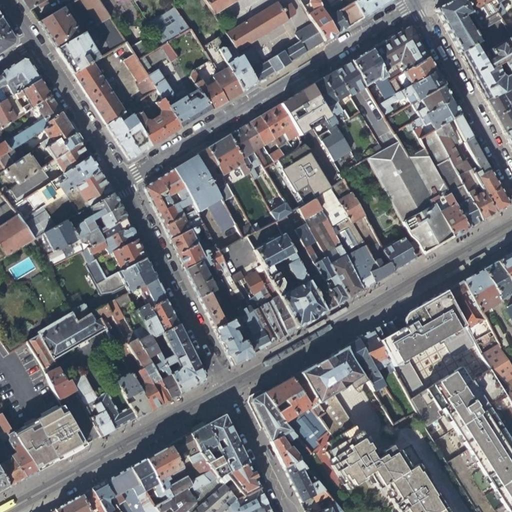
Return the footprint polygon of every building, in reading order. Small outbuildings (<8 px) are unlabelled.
[(22,0),(29,10),(37,5),(39,8),(45,4),(43,1),(45,0),(22,0)] [(108,19),(96,0),(79,0),(96,26),(108,19)] [(237,0),(201,0),(212,16),(237,0)] [(302,8),(312,24),(323,42),(329,38),(334,35),(331,29),(324,16),(318,4),(314,0),(308,0),(307,1),(307,5),(302,8)] [(356,0),(353,2),(362,18),(392,0),(356,0)] [(463,17),(471,13),(462,0),(451,0),(445,4),(435,10),(440,21),(444,27),(463,17)] [(481,13),(479,10),(478,7),(489,0),(462,0),(471,13),(478,24),(497,13),(492,6),(481,13)] [(479,10),(493,0),(489,0),(478,7),(479,10)] [(494,0),(493,0),(479,10),(481,13),(492,6),(497,3),(494,0)] [(500,3),(504,0),(494,0),(497,3),(492,6),(497,13),(499,17),(506,13),(500,3)] [(346,28),(362,18),(353,2),(344,7),(341,9),(336,12),(346,28)] [(224,35),(234,53),(247,44),(286,20),(285,19),(293,15),(293,11),(288,3),(279,9),(275,3),(224,35)] [(68,4),(37,23),(46,37),(55,49),(78,36),(72,27),(73,27),(73,25),(71,22),(70,23),(63,13),(71,9),(68,4)] [(148,23),(162,45),(164,44),(186,30),(172,8),(148,23)] [(328,14),(324,16),(331,29),(334,35),(346,28),(336,12),(330,15),(329,14),(328,14)] [(500,19),(499,17),(497,13),(478,24),(480,26),(485,28),(500,19)] [(479,42),(463,17),(444,27),(458,54),(472,46),(479,42)] [(297,42),(259,65),(247,73),(254,84),(323,42),(312,24),(293,35),(297,42)] [(402,68),(399,69),(402,74),(427,59),(409,27),(369,51),(383,74),(400,63),(402,68)] [(0,52),(12,45),(13,39),(9,34),(5,28),(0,31),(0,52)] [(82,34),(78,36),(55,49),(64,63),(72,76),(85,68),(92,64),(98,60),(82,34)] [(200,37),(193,42),(197,47),(198,49),(205,45),(200,37)] [(486,52),(479,42),(472,46),(488,72),(495,68),(503,63),(511,58),(511,38),(511,37),(486,52)] [(214,40),(205,45),(198,49),(204,60),(216,53),(224,66),(240,92),(248,87),(254,84),(247,73),(237,56),(228,62),(214,40)] [(140,42),(128,50),(129,51),(132,56),(136,62),(148,54),(140,42)] [(156,70),(174,59),(164,44),(162,45),(148,54),(136,62),(155,91),(179,129),(189,123),(204,114),(209,111),(195,90),(190,94),(188,94),(186,91),(180,89),(172,95),(156,70)] [(259,65),(247,44),(234,53),(236,55),(237,56),(247,73),(259,65)] [(501,77),(495,68),(488,72),(472,46),(458,54),(471,76),(485,101),(500,94),(505,91),(511,88),(511,58),(503,63),(510,76),(506,79),(504,75),(501,77)] [(379,82),(386,78),(385,78),(383,74),(369,51),(361,56),(349,63),(364,87),(377,79),(379,82)] [(132,56),(124,62),(137,83),(135,84),(143,97),(155,91),(136,62),(132,56)] [(398,76),(406,88),(434,72),(430,65),(427,59),(402,74),(398,76)] [(20,60),(0,73),(0,75),(10,96),(12,95),(38,80),(33,71),(26,61),(20,60)] [(186,77),(195,90),(209,111),(217,106),(224,102),(207,77),(213,73),(205,61),(190,70),(189,68),(187,70),(188,76),(186,77)] [(345,65),(339,69),(355,94),(365,88),(364,87),(349,63),(345,65)] [(124,113),(92,64),(85,68),(72,76),(105,127),(116,119),(124,113)] [(232,97),(240,92),(224,66),(213,73),(207,77),(224,102),(232,97)] [(349,97),(355,94),(339,69),(334,72),(348,95),(349,97)] [(399,69),(385,78),(386,78),(388,82),(394,79),(398,76),(402,74),(399,69)] [(336,102),(345,97),(348,95),(334,72),(329,75),(322,79),(336,102)] [(407,99),(411,105),(442,86),(438,80),(434,72),(406,88),(402,91),(395,94),(376,106),(381,115),(391,109),(388,105),(397,99),(400,100),(404,98),(405,100),(407,99)] [(0,94),(4,100),(10,96),(0,75),(0,94)] [(377,79),(364,87),(365,88),(376,106),(395,94),(388,82),(386,78),(379,82),(377,79)] [(332,118),(339,114),(341,112),(336,102),(322,79),(318,82),(310,86),(329,119),(324,122),(329,131),(334,128),(337,126),(332,118)] [(402,91),(394,79),(388,82),(395,94),(402,91)] [(12,95),(15,100),(21,96),(26,104),(15,112),(15,114),(18,118),(29,111),(34,107),(49,97),(45,91),(41,84),(38,80),(12,95)] [(298,94),(279,105),(292,129),(297,138),(320,124),(324,122),(329,119),(310,86),(298,94)] [(410,105),(418,119),(450,101),(446,93),(442,86),(411,105),(410,105)] [(166,137),(179,129),(155,91),(143,97),(127,110),(150,146),(166,137)] [(511,95),(508,97),(505,91),(500,94),(510,111),(511,110),(511,95)] [(497,124),(503,134),(511,129),(511,115),(510,111),(500,94),(485,101),(488,106),(497,124)] [(15,100),(12,95),(10,96),(4,100),(0,101),(0,130),(1,130),(14,121),(18,118),(15,114),(12,116),(6,106),(15,100)] [(28,140),(40,132),(48,127),(46,124),(60,114),(54,106),(49,97),(34,107),(37,111),(31,115),(35,121),(21,129),(28,140)] [(414,131),(418,139),(432,131),(445,123),(458,115),(453,107),(450,101),(418,119),(409,124),(408,125),(411,130),(414,131)] [(285,133),(292,129),(279,105),(276,107),(269,111),(283,134),(290,146),(293,151),(299,148),(299,142),(293,146),(285,133)] [(124,113),(116,119),(125,132),(124,133),(138,154),(146,149),(150,146),(127,110),(124,113)] [(276,138),(283,134),(269,111),(266,113),(259,117),(273,140),(277,147),(280,145),(276,138)] [(343,112),(341,112),(339,114),(344,121),(348,119),(343,112)] [(38,148),(27,156),(28,158),(44,148),(56,141),(58,144),(72,134),(64,121),(60,114),(46,124),(48,127),(40,132),(45,139),(36,146),(38,148)] [(481,174),(489,170),(477,150),(464,127),(458,115),(445,123),(458,147),(464,144),(473,159),(480,172),(481,174)] [(273,140),(259,117),(254,120),(248,124),(262,146),(272,164),(283,157),(279,150),(271,155),(265,145),(273,140)] [(125,132),(116,119),(105,127),(117,144),(127,160),(133,157),(138,154),(124,133),(125,132)] [(352,158),(334,128),(329,131),(324,122),(320,124),(326,134),(320,138),(336,167),(352,158)] [(452,168),(480,221),(494,213),(482,192),(479,194),(476,188),(479,186),(473,175),(466,163),(465,163),(461,165),(453,150),(456,148),(458,147),(445,123),(432,131),(446,156),(448,161),(452,168)] [(262,146),(248,124),(245,125),(239,129),(252,152),(258,161),(258,162),(262,159),(259,154),(257,155),(255,151),(262,146)] [(249,167),(250,165),(245,156),(252,152),(239,129),(234,132),(227,136),(247,172),(250,178),(255,175),(251,167),(249,167)] [(511,129),(503,134),(511,150),(511,129)] [(393,134),(394,136),(396,139),(402,135),(399,131),(393,134)] [(432,164),(441,159),(446,156),(432,131),(418,139),(423,149),(432,164)] [(50,159),(52,162),(79,144),(75,139),(72,134),(58,144),(56,141),(44,148),(50,159)] [(244,173),(247,172),(227,136),(217,142),(206,149),(217,168),(228,189),(234,186),(227,173),(232,170),(235,175),(242,171),(244,173)] [(378,145),(378,146),(381,151),(397,142),(396,139),(394,136),(378,145)] [(433,203),(438,199),(436,195),(445,190),(438,176),(432,164),(423,149),(413,154),(407,158),(404,153),(397,142),(381,151),(374,155),(366,159),(396,214),(402,226),(407,236),(415,244),(422,255),(438,246),(452,238),(439,214),(433,203)] [(46,171),(52,181),(57,177),(87,157),(82,150),(79,144),(52,162),(46,166),(43,168),(46,171)] [(281,147),(280,145),(277,147),(279,150),(283,157),(293,151),(290,146),(286,148),(281,147)] [(267,167),(262,170),(283,204),(288,214),(296,209),(313,199),(327,191),(302,146),(299,148),(293,151),(283,157),(272,164),(267,167)] [(371,151),(374,155),(381,151),(378,146),(371,151)] [(465,163),(456,148),(453,150),(461,165),(465,163)] [(201,152),(195,156),(219,199),(227,194),(217,177),(214,179),(211,171),(217,168),(206,149),(201,152)] [(411,150),(404,153),(407,158),(413,154),(411,150)] [(9,152),(8,153),(0,157),(0,166),(3,171),(17,162),(9,152)] [(250,165),(258,161),(252,152),(245,156),(250,165)] [(37,172),(28,158),(27,156),(17,162),(3,171),(1,172),(7,180),(11,178),(16,186),(31,176),(37,172)] [(234,226),(231,222),(229,216),(219,199),(195,156),(187,161),(182,163),(180,165),(194,191),(197,191),(206,206),(221,233),(234,226)] [(61,195),(73,187),(96,171),(91,163),(90,161),(87,157),(57,177),(61,183),(56,187),(61,195)] [(267,167),(262,159),(258,162),(262,170),(267,167)] [(481,174),(480,172),(473,159),(466,163),(473,175),(479,186),(482,192),(494,213),(508,205),(491,175),(489,170),(481,174)] [(194,212),(206,206),(197,191),(194,191),(180,165),(170,171),(187,199),(194,212)] [(452,168),(438,176),(445,190),(448,194),(467,229),(480,221),(452,168)] [(32,178),(31,176),(16,186),(20,191),(11,197),(16,205),(31,195),(41,188),(52,181),(46,171),(41,174),(39,173),(32,178)] [(87,208),(89,207),(111,194),(102,181),(96,171),(73,187),(87,208)] [(166,173),(158,178),(171,207),(187,199),(170,171),(166,173)] [(171,207),(158,178),(153,181),(146,185),(143,191),(155,214),(171,207)] [(335,199),(337,202),(350,195),(347,189),(343,182),(330,189),(335,199)] [(7,192),(11,197),(20,191),(16,186),(7,192)] [(325,204),(328,203),(335,199),(330,189),(327,191),(313,199),(325,219),(361,291),(368,287),(373,284),(367,272),(374,268),(360,242),(354,233),(352,228),(350,224),(342,211),(340,213),(332,217),(325,204)] [(448,208),(439,214),(452,238),(459,233),(467,229),(448,194),(445,190),(436,195),(438,199),(442,197),(448,208)] [(11,197),(7,192),(0,196),(0,197),(6,205),(9,210),(16,205),(11,197)] [(65,221),(52,228),(43,234),(52,253),(65,246),(94,230),(89,222),(117,206),(113,200),(111,194),(89,207),(93,215),(76,225),(75,226),(76,228),(73,231),(68,228),(65,221)] [(42,208),(31,195),(16,205),(9,210),(14,217),(19,224),(41,209),(42,208)] [(350,195),(337,202),(340,207),(342,211),(350,224),(354,222),(359,219),(362,217),(350,195)] [(158,221),(162,227),(194,212),(187,199),(171,207),(155,214),(158,221)] [(353,295),(361,291),(325,219),(313,199),(296,209),(305,225),(314,241),(320,252),(347,299),(353,295)] [(333,210),(340,207),(337,202),(335,199),(328,203),(333,210)] [(283,204),(269,212),(274,221),(285,216),(288,214),(283,204)] [(0,209),(0,226),(14,217),(9,210),(6,205),(0,209)] [(112,226),(123,220),(120,213),(117,206),(89,222),(94,230),(65,246),(52,253),(49,254),(40,258),(46,269),(79,254),(100,243),(96,237),(112,226)] [(52,228),(41,209),(19,224),(31,240),(39,236),(41,235),(43,234),(52,228)] [(285,216),(294,232),(305,225),(296,209),(288,214),(285,216)] [(165,234),(169,241),(202,226),(194,212),(162,227),(165,234)] [(269,212),(247,224),(252,233),(267,226),(274,221),(269,212)] [(395,229),(402,226),(396,214),(389,218),(395,229)] [(336,305),(294,232),(285,216),(274,221),(277,227),(279,230),(282,235),(324,312),(332,308),(336,305)] [(31,240),(19,224),(14,217),(0,226),(0,252),(3,257),(31,240)] [(125,223),(123,220),(112,226),(96,237),(100,243),(128,228),(125,223)] [(270,231),(277,227),(274,221),(267,226),(270,231)] [(237,232),(241,239),(246,237),(252,233),(247,224),(247,223),(246,224),(246,226),(237,232)] [(307,245),(314,241),(305,225),(294,232),(336,305),(342,302),(347,299),(320,252),(314,256),(307,245)] [(204,229),(202,226),(169,241),(172,247),(176,256),(201,244),(196,235),(198,232),(204,229)] [(366,239),(360,242),(374,268),(367,272),(373,284),(384,277),(393,272),(384,257),(377,260),(375,255),(381,252),(367,226),(361,230),(366,239)] [(107,256),(111,254),(134,241),(130,233),(128,228),(100,243),(79,254),(86,266),(93,263),(89,255),(103,249),(107,256)] [(260,247),(252,233),(246,237),(253,251),(260,247)] [(303,324),(313,319),(322,314),(324,312),(282,235),(260,247),(253,251),(280,300),(283,305),(296,329),(303,324)] [(49,254),(39,236),(31,240),(40,258),(49,254)] [(394,245),(381,252),(384,257),(393,272),(409,263),(422,255),(415,244),(407,236),(393,243),(394,245)] [(263,277),(258,280),(267,297),(272,294),(277,302),(280,300),(253,251),(246,237),(241,239),(237,242),(248,262),(254,258),(258,266),(255,267),(258,271),(259,271),(261,271),(263,277)] [(118,269),(119,272),(144,260),(143,258),(142,256),(138,249),(134,241),(111,254),(118,269)] [(263,297),(257,300),(277,340),(283,336),(287,334),(274,310),(267,297),(258,280),(252,270),(248,262),(237,242),(217,253),(223,264),(230,276),(240,270),(253,293),(259,290),(263,297)] [(206,253),(201,244),(176,256),(180,264),(184,271),(206,259),(217,253),(215,249),(206,253)] [(487,256),(485,252),(467,262),(469,266),(487,256)] [(511,253),(511,252),(494,262),(511,292),(511,293),(511,253)] [(218,267),(223,264),(217,253),(206,259),(212,270),(218,280),(220,283),(238,314),(258,350),(265,346),(269,344),(249,309),(245,310),(242,305),(240,306),(233,293),(232,293),(218,267)] [(206,273),(212,270),(206,259),(184,271),(191,286),(198,300),(207,295),(214,292),(212,288),(211,284),(206,273)] [(127,294),(137,289),(154,280),(148,268),(144,260),(119,272),(108,277),(104,279),(100,273),(94,262),(93,263),(86,266),(99,291),(110,285),(113,290),(117,290),(123,287),(127,294)] [(502,298),(511,292),(494,262),(489,265),(481,269),(503,309),(506,308),(506,305),(502,298)] [(466,269),(463,265),(446,274),(448,278),(466,269)] [(504,311),(503,309),(481,269),(476,272),(464,279),(481,310),(486,308),(490,306),(495,315),(504,311)] [(105,270),(100,273),(104,279),(108,277),(105,270)] [(485,317),(481,310),(464,279),(456,283),(448,288),(469,325),(485,317)] [(147,310),(164,300),(158,289),(154,280),(137,289),(146,307),(147,310)] [(220,283),(212,288),(214,292),(220,301),(221,305),(230,320),(249,356),(254,353),(258,350),(238,314),(220,283)] [(423,302),(443,340),(451,356),(458,355),(477,343),(469,325),(448,288),(435,295),(423,302)] [(62,301),(67,312),(81,304),(76,294),(62,301)] [(126,295),(114,301),(119,310),(131,304),(126,295)] [(214,308),(207,295),(198,300),(205,313),(214,331),(230,320),(221,305),(214,308)] [(245,302),(249,309),(269,344),(274,341),(277,340),(257,300),(255,296),(245,302)] [(170,312),(164,300),(147,310),(159,334),(160,335),(177,326),(170,312)] [(122,315),(119,310),(114,301),(105,306),(110,316),(113,320),(122,315)] [(443,340),(423,302),(408,310),(407,313),(405,317),(405,322),(410,331),(416,342),(422,352),(443,340)] [(82,303),(81,304),(67,312),(69,314),(73,323),(89,315),(82,303)] [(283,305),(274,310),(287,334),(293,330),(296,329),(283,305)] [(99,321),(110,316),(105,306),(94,312),(99,321)] [(135,312),(143,328),(149,339),(159,334),(147,310),(146,307),(135,312)] [(348,311),(346,307),(329,317),(331,321),(348,311)] [(104,330),(99,321),(94,312),(73,323),(69,314),(36,333),(37,336),(26,342),(43,369),(55,363),(53,358),(104,330)] [(401,316),(395,319),(415,354),(422,352),(416,342),(405,322),(405,317),(407,313),(401,316)] [(485,323),(497,343),(511,335),(511,324),(508,318),(495,325),(492,319),(485,323)] [(327,323),(325,319),(307,329),(309,333),(327,323)] [(505,511),(508,511),(443,406),(432,385),(423,390),(405,359),(415,354),(395,319),(389,322),(384,325),(417,383),(435,420),(438,418),(435,413),(440,409),(505,511)] [(230,320),(214,331),(222,347),(231,366),(241,360),(249,356),(230,320)] [(424,428),(435,420),(417,383),(384,325),(383,324),(371,330),(392,370),(404,393),(424,428)] [(161,362),(169,378),(183,369),(180,360),(191,354),(184,340),(177,326),(160,335),(166,348),(163,349),(164,350),(164,352),(167,351),(170,357),(161,362)] [(132,333),(136,342),(168,400),(175,396),(178,395),(169,378),(161,362),(157,356),(149,339),(143,328),(132,333)] [(387,372),(392,370),(371,330),(363,333),(355,337),(357,340),(374,371),(383,366),(387,372)] [(511,335),(497,343),(497,344),(511,370),(511,335)] [(383,385),(374,371),(357,340),(345,347),(366,380),(375,395),(378,393),(376,389),(383,385)] [(127,347),(134,358),(159,405),(165,402),(168,400),(136,342),(127,347)] [(480,354),(489,369),(511,409),(511,370),(497,344),(480,354)] [(350,391),(366,380),(345,347),(338,351),(328,356),(347,386),(350,391)] [(194,359),(191,354),(180,360),(183,369),(169,378),(178,395),(195,386),(201,382),(203,377),(199,369),(194,359)] [(343,388),(347,386),(328,356),(325,358),(323,359),(316,363),(335,393),(343,388)] [(102,360),(129,407),(135,418),(144,414),(149,411),(136,387),(129,375),(119,380),(116,375),(117,375),(117,371),(109,357),(102,360)] [(141,384),(136,387),(149,411),(156,407),(159,405),(134,358),(129,361),(138,375),(138,378),(141,384)] [(67,395),(74,391),(69,381),(65,383),(55,363),(43,369),(52,390),(58,400),(67,395)] [(333,394),(335,393),(316,363),(309,367),(299,373),(312,397),(317,405),(324,414),(318,419),(328,433),(333,440),(327,444),(331,451),(328,453),(332,460),(334,458),(337,463),(333,466),(341,478),(343,477),(346,482),(344,484),(348,490),(364,480),(363,478),(369,474),(371,477),(373,476),(377,481),(375,483),(379,489),(386,485),(390,492),(393,490),(396,495),(390,499),(398,511),(447,511),(441,502),(439,503),(435,498),(438,496),(426,477),(424,479),(420,473),(422,472),(418,465),(411,469),(407,463),(404,464),(401,459),(404,458),(400,451),(396,453),(392,447),(373,458),(333,394)] [(511,488),(511,446),(501,429),(511,421),(511,409),(489,369),(467,383),(458,368),(443,377),(464,415),(466,416),(511,488)] [(306,402),(312,397),(299,373),(290,377),(306,402)] [(69,381),(74,391),(86,414),(99,438),(106,434),(113,430),(95,398),(83,375),(69,381)] [(306,402),(290,377),(275,385),(262,393),(292,433),(296,437),(309,454),(310,455),(321,447),(316,442),(328,433),(318,419),(311,409),(306,402)] [(508,511),(511,511),(511,488),(466,416),(464,415),(443,377),(432,385),(443,406),(508,511)] [(95,398),(113,430),(135,418),(129,407),(119,413),(117,414),(104,393),(95,398)] [(284,435),(289,441),(296,437),(292,433),(262,393),(259,395),(252,399),(250,403),(259,421),(269,441),(280,436),(284,435)] [(306,402),(311,409),(317,405),(312,397),(306,402)] [(317,405),(311,409),(318,419),(324,414),(317,405)] [(39,432),(55,462),(57,460),(61,458),(65,456),(81,448),(84,446),(62,406),(34,422),(39,432)] [(14,453),(9,456),(23,479),(28,476),(34,473),(12,434),(0,413),(0,429),(2,433),(6,432),(9,438),(7,438),(6,440),(14,453)] [(223,415),(205,425),(229,473),(247,464),(223,415)] [(439,435),(444,432),(436,420),(432,423),(439,435)] [(29,425),(17,431),(12,434),(34,473),(47,466),(51,463),(55,462),(39,432),(34,422),(29,425)] [(229,473),(205,425),(188,435),(202,461),(214,477),(233,502),(241,498),(224,475),(229,473)] [(180,471),(189,487),(192,492),(205,484),(214,477),(202,461),(188,435),(167,447),(178,467),(183,464),(179,457),(183,455),(190,467),(198,476),(189,482),(182,470),(180,471)] [(286,447),(280,436),(269,441),(276,456),(282,467),(298,460),(296,456),(289,446),(286,447)] [(302,457),(309,454),(296,437),(289,441),(302,457)] [(3,463),(0,465),(0,479),(5,488),(12,485),(21,480),(23,479),(9,456),(1,442),(0,441),(0,459),(1,462),(3,463)] [(269,448),(265,449),(270,459),(273,458),(269,448)] [(163,449),(144,459),(167,499),(176,494),(180,491),(184,490),(163,449)] [(158,498),(152,502),(155,506),(167,499),(144,459),(129,468),(145,491),(153,486),(155,489),(154,489),(154,492),(158,498)] [(305,468),(298,460),(282,467),(291,485),(299,502),(312,496),(323,490),(316,482),(306,488),(298,472),(305,468)] [(247,464),(229,473),(224,475),(241,498),(259,488),(247,464)] [(152,502),(145,491),(129,468),(104,482),(107,491),(109,490),(113,497),(110,498),(118,511),(159,511),(155,506),(152,502)] [(182,511),(221,511),(233,502),(214,477),(205,484),(192,492),(198,498),(186,509),(182,511)] [(108,500),(110,498),(113,497),(109,490),(107,491),(104,482),(91,489),(103,511),(109,511),(112,511),(109,505),(108,500)] [(270,511),(259,488),(241,498),(233,502),(221,511),(270,511)] [(103,511),(91,489),(81,494),(90,511),(103,511)] [(327,496),(323,490),(312,496),(315,502),(327,496)] [(90,511),(81,494),(54,510),(54,511),(90,511)] [(176,494),(167,499),(155,506),(159,511),(169,511),(174,509),(176,511),(182,511),(186,509),(176,494)] [(340,511),(333,503),(315,511),(340,511)]
